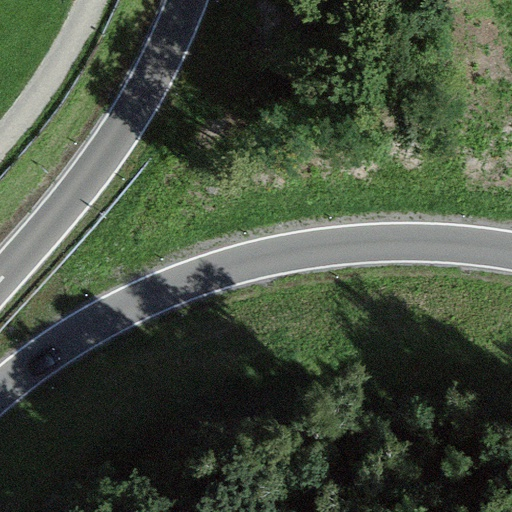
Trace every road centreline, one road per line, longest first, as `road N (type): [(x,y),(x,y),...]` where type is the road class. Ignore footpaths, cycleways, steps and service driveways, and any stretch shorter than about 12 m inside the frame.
road 1 (trunk): [(0,386),(84,329),(186,281),(307,251),(430,239),(511,247)]
road 2 (trunk): [(189,0),(172,48),(97,169),(0,283)]
road 3 (track): [(95,0),(60,68),(0,151)]
